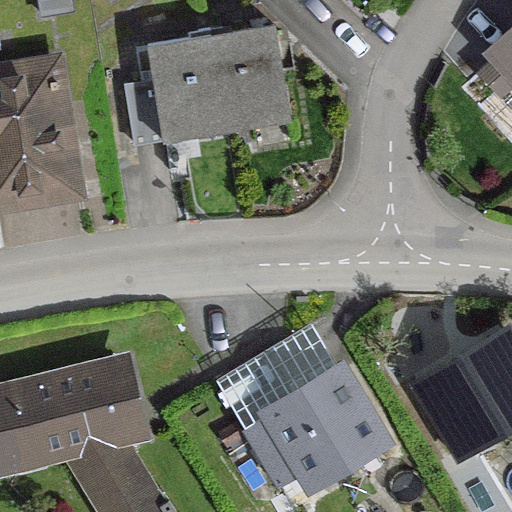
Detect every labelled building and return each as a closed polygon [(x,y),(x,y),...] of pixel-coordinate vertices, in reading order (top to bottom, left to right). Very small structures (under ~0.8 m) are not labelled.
[(35,0),(38,16),(68,11),(66,0),(35,0)] [(218,28),(206,30),(223,129),(251,124),(249,110),(282,105),(270,25),(219,34),(218,28)] [(511,78),(511,28),(488,51),(511,78)] [(193,134),(223,129),(206,30),(194,32),(195,38),(144,46),(150,81),(121,85),(130,145),(161,140),(158,126),(191,120),(193,134)] [(0,203),(72,191),(51,63),(0,71),(0,203)] [(455,451),(511,416),(511,351),(502,336),(416,387),(455,451)] [(121,443),(131,441),(112,360),(0,386),(0,452),(4,469),(64,455),(98,511),(171,511),(164,501),(158,504),(121,443)] [(377,441),(335,371),(241,429),(275,487),(301,472),(308,482),(377,441)]
